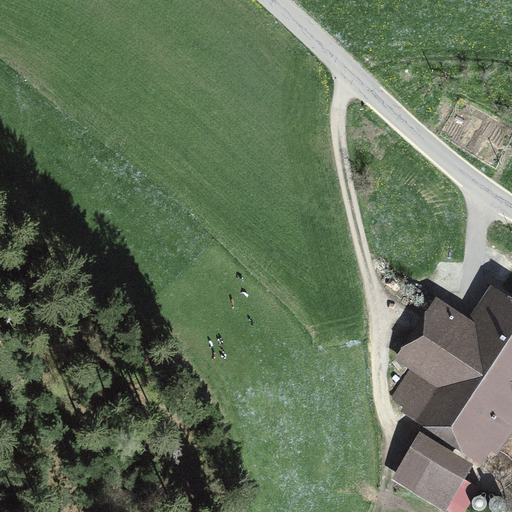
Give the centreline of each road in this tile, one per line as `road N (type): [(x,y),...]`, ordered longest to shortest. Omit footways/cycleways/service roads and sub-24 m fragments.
road 1 (track): [(376,396),(381,317),(341,155),(339,98),(350,75)]
road 2 (unclassified): [(271,0),(376,99),(511,208)]
